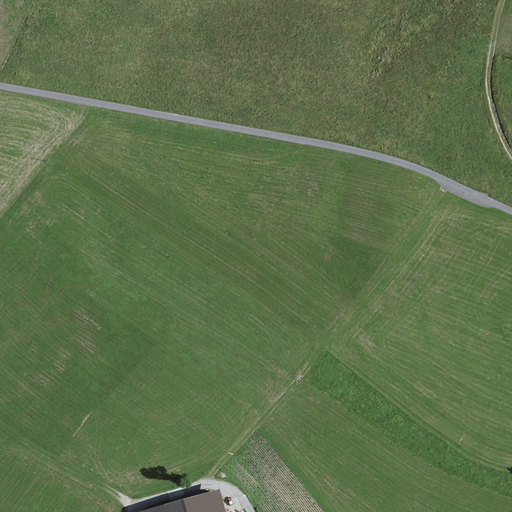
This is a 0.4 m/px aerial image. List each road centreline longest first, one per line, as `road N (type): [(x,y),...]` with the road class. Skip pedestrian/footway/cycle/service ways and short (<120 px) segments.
road 1 (unclassified): [(0,88),(381,156),(511,211)]
road 2 (track): [(204,486),(448,181)]
road 3 (track): [(511,154),(488,77),(502,0)]
road 4 (track): [(132,511),(204,486),(234,495),(249,511)]
